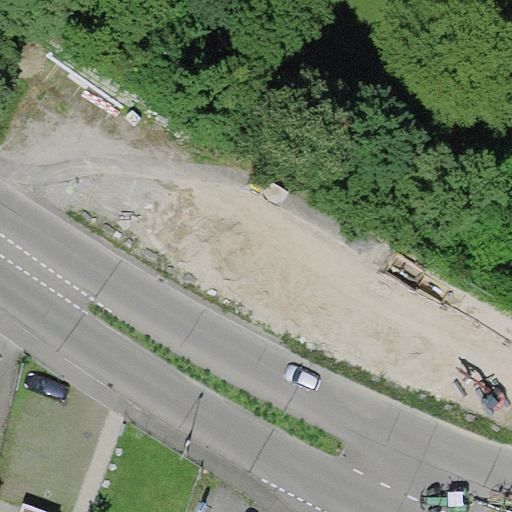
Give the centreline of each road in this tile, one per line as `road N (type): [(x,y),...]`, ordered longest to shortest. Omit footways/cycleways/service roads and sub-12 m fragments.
road 1 (primary): [(490,468),(0,237)]
road 2 (primary): [(0,237),(165,383),(406,511)]
